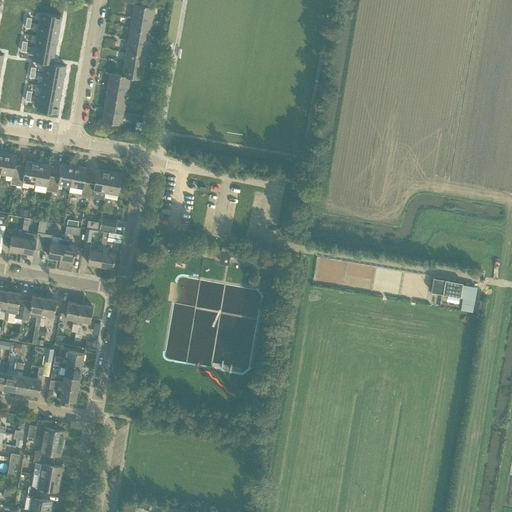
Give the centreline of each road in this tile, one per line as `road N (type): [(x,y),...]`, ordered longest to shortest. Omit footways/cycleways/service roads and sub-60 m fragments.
road 1 (residential): [(73,141),(97,0)]
road 2 (residential): [(144,159),(118,291)]
road 3 (residential): [(118,291),(94,416)]
road 4 (residential): [(118,291),(0,268)]
